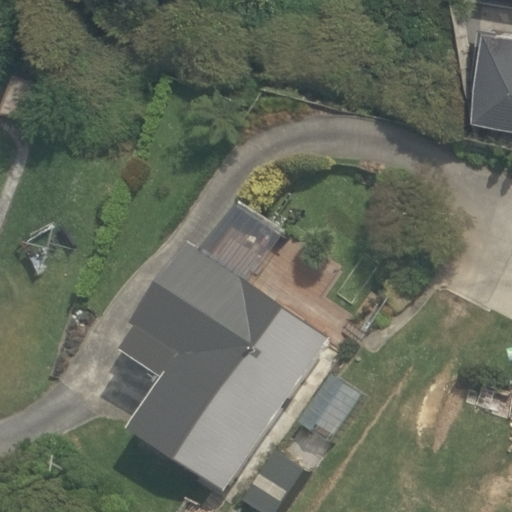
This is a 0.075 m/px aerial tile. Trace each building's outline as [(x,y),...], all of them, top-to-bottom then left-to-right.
[(75,0),(31,0),(26,16),(64,31),(75,0)] [(511,22),(499,20),(483,114),(511,118),(511,22)] [(41,118),(56,80),(25,68),(10,106),(41,118)] [(233,495),(339,339),(204,246),(147,327),(152,330),(136,353),(175,380),(141,431),(233,495)] [(284,511),(311,472),(285,454),(252,502),(266,511),(284,511)]
